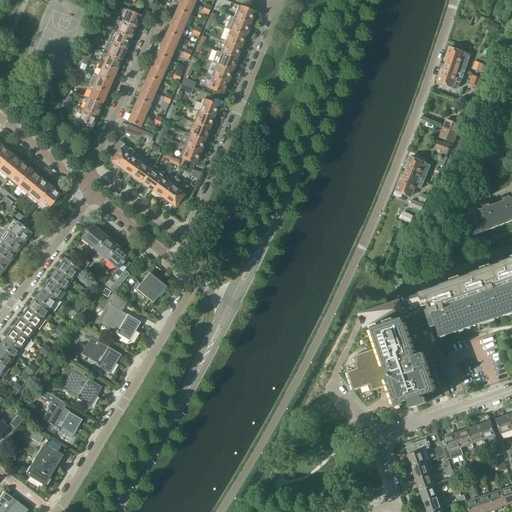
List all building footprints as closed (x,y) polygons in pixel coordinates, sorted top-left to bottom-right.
[(185,0),(180,0),(176,9),(190,15),(195,4),(185,0)] [(230,3),(222,0),(217,0),(213,9),(220,12),(223,5),(228,8),(230,3)] [(208,15),(211,6),(205,4),(202,12),(208,15)] [(239,6),(234,18),(250,24),(254,12),(239,6)] [(190,15),(176,9),(171,21),(185,26),(190,15)] [(127,10),(121,21),(135,27),(140,16),(127,10)] [(211,13),(208,21),(213,23),(216,15),(211,13)] [(250,24),(234,18),(231,16),(226,28),(230,30),(245,36),(250,24)] [(135,27),(121,21),(117,32),(130,39),(135,27)] [(185,26),(171,21),(166,32),(180,38),(185,26)] [(213,23),(208,21),(204,29),(209,31),(213,23)] [(198,38),(202,28),(195,26),(191,35),(198,38)] [(245,36),(230,30),(225,41),(241,47),(245,36)] [(130,39),(117,32),(112,43),(126,49),(130,39)] [(166,32),(162,43),(175,49),(180,38),(166,32)] [(202,36),(198,44),(203,46),(207,38),(202,36)] [(107,41),(103,52),(121,60),(126,49),(112,43),(107,41)] [(225,41),(221,53),(236,59),(241,47),(225,41)] [(162,43),(157,54),(170,60),(175,49),(162,43)] [(203,46),(198,44),(194,52),(199,54),(203,46)] [(192,51),(186,48),(181,58),(188,60),(192,51)] [(448,59),(446,65),(465,72),(471,55),(450,48),(446,58),(448,59)] [(236,59),(221,53),(217,51),(213,63),(216,64),(232,70),(236,59)] [(121,60),(103,52),(98,63),(116,72),(121,60)] [(170,60),(157,54),(152,65),(165,71),(170,60)] [(188,67),(193,68),(197,60),(192,58),(188,67)] [(483,64),(476,61),(473,69),(480,72),(483,64)] [(116,72),(98,63),(97,64),(98,64),(96,68),(100,69),(97,76),(111,83),(116,72)] [(216,64),(212,76),(227,82),(232,70),(216,64)] [(152,65),(147,77),(160,82),(165,71),(152,65)] [(465,72),(446,65),(443,72),(442,71),(438,82),(453,87),(453,86),(459,88),(462,79),(463,79),(465,72)] [(182,73),(176,70),(172,80),(178,83),(182,73)] [(227,82),(212,76),(206,74),(204,79),(209,81),(207,88),(223,94),(227,82)] [(97,76),(93,87),(106,93),(111,83),(97,76)] [(481,79),(481,78),(473,76),(471,84),(479,86),(481,79)] [(160,82),(147,77),(142,88),(155,94),(160,82)] [(181,84),(193,89),(196,83),(183,78),(181,84)] [(193,89),(181,84),(178,91),(191,95),(193,89)] [(93,87),(88,98),(102,104),(106,93),(93,87)] [(142,88),(137,99),(150,105),(155,94),(142,88)] [(172,95),(166,93),(162,102),(168,105),(172,95)] [(181,95),(177,93),(176,93),(173,101),(178,104),(181,95)] [(88,98),(83,109),(97,115),(102,104),(88,98)] [(511,100),(504,98),(502,103),(511,106),(511,100)] [(137,99),(132,110),(145,116),(150,105),(137,99)] [(198,111),(214,117),(218,105),(203,99),(198,111)] [(511,106),(502,103),(500,109),(511,113),(511,110),(511,106)] [(176,107),(172,105),(171,105),(168,113),(171,114),(173,115),(176,116),(177,112),(174,111),(176,107)] [(97,115),(83,109),(78,121),(79,121),(78,124),(77,126),(76,126),(75,126),(88,134),(89,134),(88,133),(90,129),(92,127),(97,115)] [(500,109),(498,115),(509,119),(511,113),(500,109)] [(145,116),(132,110),(127,122),(140,127),(145,116)] [(198,111),(193,123),(209,129),(214,117),(198,111)] [(163,118),(162,118),(156,115),(152,124),(159,127),(163,118)] [(498,115),(496,120),(507,124),(509,119),(498,115)] [(444,127),(458,132),(460,125),(447,120),(444,127)] [(507,124),(496,120),(494,126),(505,130),(507,124)] [(193,123),(189,134),(205,140),(209,129),(193,123)] [(144,137),(146,133),(127,125),(125,131),(137,136),(137,135),(144,138),(144,137)] [(505,130),(494,126),(492,132),(503,136),(505,130)] [(158,135),(163,137),(166,129),(161,127),(158,135)] [(453,143),(458,132),(444,127),(440,137),(453,143)] [(205,140),(189,134),(185,132),(180,144),(185,146),(184,146),(200,152),(205,140)] [(492,132),(490,137),(502,141),(503,136),(492,132)] [(159,145),(163,137),(158,135),(154,143),(159,145)] [(490,137),(488,143),(499,147),(502,141),(490,137)] [(121,168),(134,151),(129,148),(127,151),(121,147),(123,144),(119,141),(112,151),(116,153),(111,161),(112,162),(116,165),(121,168)] [(487,144),(486,149),(498,153),(499,147),(488,143),(487,144)] [(158,153),(160,148),(152,144),(150,149),(158,153)] [(21,162),(1,146),(0,147),(0,171),(7,178),(21,162)] [(200,152),(184,146),(180,158),(194,164),(196,164),(200,152)] [(486,149),(484,154),(496,158),(498,153),(486,149)] [(134,151),(121,168),(122,169),(122,170),(126,173),(126,172),(131,176),(144,159),(134,151)] [(496,158),(484,154),(482,161),(494,164),(496,158)] [(171,163),(173,158),(164,155),(162,159),(171,163)] [(408,168),(405,175),(424,182),(431,165),(410,157),(406,167),(408,168)] [(194,164),(180,158),(179,159),(182,160),(178,169),(181,170),(190,173),(194,164)] [(144,159),(131,176),(132,176),(132,177),(136,180),(136,179),(142,183),(152,169),(154,166),(144,159)] [(40,178),(21,162),(7,178),(27,194),(40,178)] [(152,169),(142,183),(142,184),(146,187),(147,187),(152,190),(162,176),(152,169)] [(424,182),(405,175),(402,181),(401,180),(397,191),(411,196),(415,187),(421,189),(424,182)] [(173,184),(162,176),(152,190),(153,191),(152,191),(156,194),(157,194),(162,198),(173,184)] [(60,195),(40,178),(27,194),(47,211),(60,195)] [(173,184),(162,198),(175,207),(176,205),(177,205),(180,202),(179,201),(189,188),(176,179),(173,184)] [(422,211),(428,196),(421,193),(418,202),(412,199),(409,206),(422,211)] [(12,203),(15,198),(11,195),(7,199),(12,203)] [(511,197),(498,203),(506,223),(511,221),(511,197)] [(11,203),(5,199),(1,204),(7,209),(11,203)] [(506,223),(498,203),(465,215),(473,236),(506,223)] [(33,224),(16,212),(13,216),(30,228),(33,224)] [(31,233),(16,222),(9,233),(23,244),(31,233)] [(94,249),(105,236),(92,225),(81,239),(94,249)] [(9,233),(1,242),(16,253),(23,244),(9,233)] [(116,245),(105,236),(94,249),(105,259),(116,245)] [(1,242),(0,244),(0,256),(9,263),(16,253),(1,242)] [(116,245),(105,259),(118,269),(126,260),(129,256),(116,245)] [(82,265),(85,261),(72,251),(68,255),(82,265)] [(0,256),(0,271),(2,272),(9,263),(0,256)] [(354,370),(347,372),(353,391),(359,389),(359,388),(368,385),(370,385),(372,390),(372,391),(379,388),(389,385),(390,391),(391,392),(393,398),(395,403),(395,404),(396,407),(400,406),(403,405),(402,402),(409,400),(411,408),(417,406),(427,403),(425,397),(422,398),(421,396),(435,391),(426,365),(427,365),(429,364),(431,364),(439,361),(440,361),(437,354),(435,354),(433,349),(435,349),(430,335),(429,331),(432,330),(433,330),(432,328),(437,326),(441,337),(511,313),(511,312),(511,258),(501,262),(501,263),(491,266),(491,268),(482,271),(482,270),(470,273),(470,274),(460,278),(461,279),(452,282),(451,281),(440,285),(440,286),(419,293),(422,301),(427,299),(428,300),(429,305),(430,308),(426,310),(403,318),(402,315),(404,315),(400,303),(399,300),(388,304),(358,314),(359,317),(357,322),(362,325),(363,328),(370,326),(370,327),(378,348),(372,350),(355,356),(357,362),(355,363),(357,369),(354,370)] [(65,259),(57,269),(72,280),(79,270),(65,259)] [(126,260),(118,269),(115,273),(120,277),(125,271),(130,264),(126,260)] [(72,280),(57,269),(50,279),(64,290),(72,280)] [(120,277),(114,284),(109,289),(114,293),(116,290),(129,274),(125,271),(120,277)] [(136,289),(153,303),(166,287),(149,273),(136,289)] [(50,279),(42,288),(57,299),(64,290),(50,279)] [(109,289),(114,284),(109,280),(105,285),(109,289)] [(88,286),(85,290),(91,295),(94,290),(88,286)] [(57,299),(42,288),(35,298),(50,309),(57,299)] [(107,296),(111,292),(106,288),(102,292),(107,296)] [(91,295),(85,290),(82,294),(88,299),(91,295)] [(50,309),(35,298),(28,308),(42,319),(50,309)] [(74,305),(70,310),(76,314),(80,310),(74,305)] [(127,315),(122,312),(110,305),(100,322),(116,331),(115,333),(122,337),(119,341),(130,348),(139,333),(135,331),(140,322),(127,315)] [(28,308),(20,318),(35,329),(42,319),(28,308)] [(76,314),(70,310),(67,314),(73,319),(76,314)] [(20,318),(14,327),(28,338),(35,329),(20,318)] [(59,324),(56,329),(62,333),(65,329),(59,324)] [(81,354),(95,362),(97,363),(96,366),(102,370),(100,374),(111,381),(120,366),(116,363),(121,355),(108,347),(107,348),(103,344),(105,339),(81,325),(78,330),(86,335),(83,341),(87,344),(81,354)] [(14,327),(7,336),(21,347),(25,350),(32,341),(28,338),(14,327)] [(62,333),(56,329),(53,333),(59,337),(62,333)] [(21,347),(7,336),(0,345),(0,347),(14,357),(21,347)] [(45,343),(42,348),(48,352),(51,348),(45,343)] [(0,347),(0,362),(6,367),(14,357),(0,347)] [(48,352),(42,348),(39,352),(45,356),(48,352)] [(0,362),(0,377),(3,380),(10,370),(6,367),(0,362)] [(100,398),(96,396),(101,387),(83,377),(86,371),(69,362),(66,368),(71,370),(61,387),(78,396),(77,398),(83,402),(80,406),(91,412),(100,398)] [(31,363),(27,367),(33,372),(36,367),(31,363)] [(30,376),(33,372),(27,367),(24,372),(30,376)] [(16,383),(13,387),(19,391),(22,387),(16,383)] [(19,391),(13,387),(9,391),(15,396),(19,391)] [(70,411),(64,407),(65,403),(44,391),(41,396),(52,403),(42,420),(58,429),(56,431),(63,435),(61,439),(73,445),(81,430),(77,428),(82,420),(69,412),(70,411)] [(0,437),(5,441),(26,417),(20,412),(10,424),(11,425),(9,427),(5,424),(7,421),(3,418),(1,420),(0,419),(0,437)] [(511,429),(511,428),(507,415),(496,419),(501,434),(511,429)] [(490,421),(478,425),(483,440),(488,438),(490,444),(497,441),(490,421)] [(478,425),(467,429),(472,444),(483,440),(478,425)] [(27,428),(24,434),(39,444),(44,437),(28,427),(27,428)] [(472,444),(467,429),(455,433),(460,448),(472,444)] [(460,448),(455,433),(444,437),(445,440),(440,442),(446,460),(452,458),(449,451),(460,448)] [(412,468),(426,463),(422,450),(429,448),(427,442),(409,449),(411,454),(407,455),(412,468)] [(43,444),(25,475),(44,486),(63,455),(43,444)] [(503,460),(501,453),(495,455),(497,462),(503,460)] [(484,459),(478,461),(480,468),(486,466),(484,459)] [(445,470),(451,467),(449,461),(442,463),(445,470)] [(480,468),(478,461),(472,463),(474,470),(480,468)] [(504,462),(498,464),(500,471),(507,469),(504,462)] [(430,474),(426,463),(412,468),(416,479),(430,474)] [(453,474),(451,467),(445,470),(447,476),(453,474)] [(481,470),(483,477),(490,475),(487,468),(481,470)] [(483,477),(481,470),(475,472),(477,479),(483,477)] [(430,474),(416,479),(419,490),(434,485),(430,474)] [(452,490),(458,488),(456,482),(450,484),(452,490)] [(434,485),(419,490),(423,502),(444,495),(440,483),(434,485)] [(511,486),(501,490),(506,505),(511,502),(511,486)] [(461,494),(458,488),(452,490),(454,497),(461,494)] [(501,490),(489,494),(495,511),(502,508),(501,506),(506,505),(501,490)] [(4,492),(0,496),(0,511),(26,511),(28,510),(4,492)] [(482,511),(478,498),(468,501),(466,494),(459,497),(463,511),(482,511)] [(489,494),(478,498),(482,511),(484,511),(487,511),(490,511),(495,511),(489,494)] [(444,495),(423,502),(426,511),(432,511),(442,508),(442,507),(445,506),(443,502),(446,501),(444,495)]
